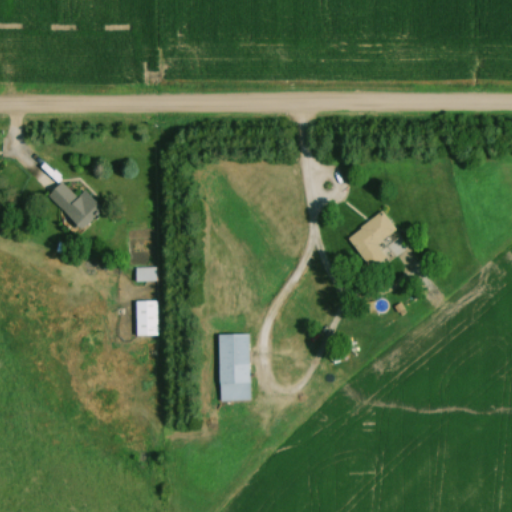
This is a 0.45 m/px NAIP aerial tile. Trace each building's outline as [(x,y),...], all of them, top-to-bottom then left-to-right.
[(82,189),(73,197),(59,181),(45,194),(78,230),(100,208),(82,189)] [(393,229),(379,210),(345,237),(368,268),(384,256),(374,243),(393,229)] [(133,281),(153,281),(153,268),(133,268),(133,281)] [(155,300),(133,300),(133,335),(155,335),(155,300)] [(216,399),(246,399),(246,333),(216,333),(216,399)]
